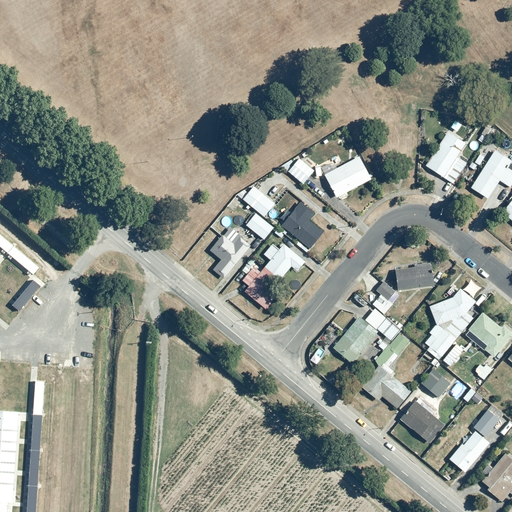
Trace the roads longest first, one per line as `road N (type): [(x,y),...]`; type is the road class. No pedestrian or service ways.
road 1 (tertiary): [(0,139),(271,364)]
road 2 (residential): [(271,364),(390,219),(429,218),(511,283)]
road 3 (tertiary): [(271,364),(450,511)]
